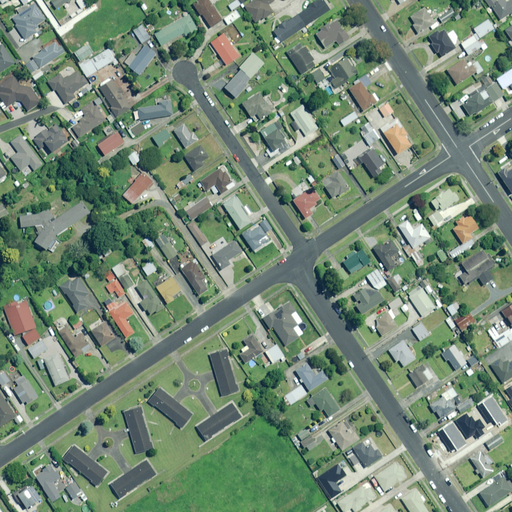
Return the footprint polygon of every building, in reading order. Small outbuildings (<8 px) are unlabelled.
[(69,0),(53,0),(52,1),(57,9),(69,0)] [(89,5),(85,0),(78,0),(77,1),(82,9),(89,5)] [(223,20),(209,0),(200,0),(194,5),(201,16),(202,15),(211,28),(223,20)] [(241,5),(237,0),(236,0),(229,5),(232,10),(241,5)] [(275,1),(274,0),(254,0),(255,0),(245,6),(256,22),(263,18),(264,19),(274,12),(269,5),(275,1)] [(298,15),(306,27),(331,10),(324,0),(320,0),(318,2),(317,0),(309,5),(311,7),(298,15)] [(511,0),(508,2),(505,0),(500,0),(498,2),(496,0),(485,0),(490,7),(491,6),(501,20),(511,14),(511,0)] [(25,40),(34,34),(37,38),(40,35),(37,31),(39,29),(37,25),(46,19),(34,1),(30,3),(28,4),(14,10),(18,15),(13,18),(17,25),(16,25),(25,40)] [(435,23),(425,8),(411,17),(415,24),(413,25),(418,34),(435,23)] [(456,15),(452,9),(439,17),(442,23),(456,15)] [(241,16),(236,10),(224,18),(229,25),(241,16)] [(115,30),(102,11),(91,18),(99,30),(94,34),(99,41),(115,30)] [(139,13),(133,15),(136,22),(142,19),(139,13)] [(198,29),(189,14),(154,34),(162,46),(184,33),(186,36),(198,29)] [(307,31),(304,28),(306,27),(298,15),(288,22),(287,20),(273,30),(278,36),(275,38),(279,45),(301,30),(304,33),(307,31)] [(131,21),(128,17),(123,20),(127,25),(131,21)] [(350,39),(339,20),(316,34),(325,48),(337,41),(339,46),(350,39)] [(494,29),(488,20),(474,29),(480,38),(494,29)] [(146,40),(138,28),(134,31),(142,43),(146,40)] [(433,43),(432,44),(437,53),(439,52),(442,57),(456,48),(445,29),(439,33),(438,31),(429,36),(433,43)] [(119,32),(113,35),(116,41),(122,38),(119,32)] [(240,56),(225,34),(211,43),(227,65),(240,56)] [(480,45),(474,35),(461,44),(469,56),(473,53),(475,56),(476,55),(474,52),(480,48),(483,51),(488,48),(484,42),(480,45)] [(0,40),(0,73),(21,61),(18,57),(13,61),(0,40)] [(32,58),(40,69),(65,53),(56,40),(41,50),(42,51),(32,58)] [(317,64),(302,42),(287,53),(302,75),(317,64)] [(94,53),(88,44),(75,53),(80,61),(94,53)] [(156,54),(145,45),(129,67),(140,75),(156,54)] [(91,60),(98,71),(112,63),(114,67),(119,64),(109,48),(91,60)] [(241,69),(251,78),(265,63),(253,53),(239,68),(241,69)] [(358,72),(345,56),(329,69),(336,78),(331,82),(337,89),(358,72)] [(477,61),(470,65),(465,58),(447,70),(458,86),(476,74),(477,75),(483,71),(477,61)] [(251,78),(241,69),(225,88),(237,98),(249,85),(247,83),(251,78)] [(326,79),(320,69),(311,74),(318,84),(326,79)] [(511,69),(497,79),(503,89),(510,85),(511,87),(511,69)] [(44,74),(41,70),(32,75),(35,80),(44,74)] [(88,83),(79,70),(65,80),(61,73),(48,82),(54,91),(56,90),(66,104),(76,98),(73,94),(88,83)] [(20,86),(14,76),(0,85),(0,89),(1,92),(0,92),(0,96),(7,108),(17,101),(22,102),(28,111),(41,103),(29,86),(20,86)] [(372,83),(367,76),(359,81),(360,82),(349,89),(364,111),(380,101),(374,91),(370,94),(365,87),(372,83)] [(102,86),(100,87),(112,107),(110,109),(116,119),(133,108),(114,78),(112,80),(110,77),(100,83),(102,86)] [(484,89),(493,103),(505,96),(496,82),(484,89)] [(94,87),(91,84),(78,93),(81,97),(94,87)] [(493,103),(484,89),(478,92),(476,89),(469,93),(472,96),(462,103),(470,117),(493,103)] [(273,112),(260,93),(243,104),(255,123),(273,112)] [(135,111),(136,119),(139,118),(140,120),(173,115),(170,95),(162,97),(163,105),(138,109),(138,110),(135,111)] [(105,120),(93,102),(81,110),(86,116),(79,121),(81,123),(73,128),(79,138),(105,120)] [(394,112),(388,103),(380,109),(385,117),(394,112)] [(319,129),(304,105),(291,113),(296,121),(292,124),(297,132),(301,129),(306,137),(319,129)] [(358,117),(355,112),(341,121),(345,126),(358,117)] [(399,120),(382,131),(398,155),(415,144),(399,120)] [(281,153),(291,147),(286,141),(288,140),(277,122),(261,132),(271,148),(267,151),(271,157),(276,154),(277,154),(276,152),(279,150),(281,153)] [(69,141),(56,123),(33,139),(41,149),(46,145),(52,153),(69,141)] [(145,130),(140,123),(129,131),(133,138),(145,130)] [(380,138),(369,123),(361,128),(364,132),(361,133),(370,145),(380,138)] [(191,134),(185,124),(174,131),(186,148),(199,140),(194,132),(191,134)] [(171,137),(165,128),(152,137),(160,147),(165,144),(163,142),(171,137)] [(125,143),(118,132),(98,145),(105,156),(125,143)] [(25,135),(23,136),(21,134),(11,142),(19,153),(11,158),(21,171),(30,164),(34,171),(44,164),(25,140),(27,138),(25,135)] [(209,158),(200,146),(185,156),(195,172),(204,165),(202,162),(209,158)] [(383,155),(380,156),(373,146),(352,159),(358,167),(364,164),(374,179),(383,173),(379,168),(385,164),(384,162),(387,160),(383,155)] [(141,160),(136,151),(128,156),(133,165),(141,160)] [(345,165),(337,152),(331,156),(339,169),(345,165)] [(111,159),(108,154),(99,161),(102,165),(111,159)] [(300,155),(293,158),(296,165),(303,162),(300,155)] [(223,167),(200,181),(197,184),(200,189),(202,188),(205,192),(207,191),(211,188),(215,194),(219,191),(222,195),(235,186),(223,167)] [(511,169),(508,172),(505,168),(498,173),(511,193),(511,169)] [(130,181),(132,183),(122,195),(133,206),(154,181),(143,171),(139,176),(136,173),(130,181)] [(349,190),(338,172),(322,183),(333,199),(339,195),(340,196),(349,190)] [(177,184),(178,186),(176,187),(177,189),(179,188),(180,189),(193,179),(190,175),(177,184)] [(27,181),(22,185),(25,189),(30,186),(27,181)] [(302,195),(295,199),(293,200),(305,220),(314,215),(311,210),(319,205),(316,201),(321,199),(314,187),(302,195)] [(459,200),(452,188),(431,201),(436,209),(440,207),(442,211),(459,200)] [(250,216),(254,213),(247,203),(243,206),(235,195),(222,204),(240,230),(253,221),(250,216)] [(213,206),(206,197),(186,212),(192,221),(213,206)] [(59,243),(54,239),(57,235),(58,236),(68,229),(68,228),(89,214),(81,202),(56,219),(51,211),(20,216),(22,228),(35,226),(40,234),(35,243),(54,253),(59,243)] [(453,218),(450,213),(442,218),(445,223),(453,218)] [(479,228),(469,213),(456,221),(459,226),(453,229),(464,245),(473,238),(470,234),(479,228)] [(208,242),(195,221),(188,225),(202,247),(208,242)] [(414,230),(408,221),(399,226),(414,249),(431,237),(422,224),(414,230)] [(266,233),(261,226),(253,231),(251,228),(242,234),(254,251),(261,246),(258,242),(267,236),(265,234),(266,233)] [(178,254),(163,233),(155,239),(169,260),(178,254)] [(154,245),(148,237),(142,241),(148,249),(154,245)] [(227,243),(225,238),(218,241),(221,247),(227,243)] [(473,239),(448,255),(452,261),(477,245),(473,239)] [(213,255),(223,271),(231,265),(229,261),(242,252),(235,241),(213,255)] [(400,252),(393,241),(383,247),(381,243),(373,248),(389,272),(397,266),(391,257),(400,252)] [(416,251),(415,252),(410,244),(403,248),(410,258),(412,257),(419,267),(424,264),(416,251)] [(371,262),(363,249),(356,253),(355,252),(342,259),(351,274),(371,262)] [(442,249),(437,252),(443,262),(448,259),(442,249)] [(495,265),(484,249),(462,264),(467,271),(459,276),(465,285),(469,282),(470,284),(479,278),(484,286),(494,279),(488,270),(495,265)] [(157,270),(151,261),(142,267),(148,276),(157,270)] [(206,279),(193,261),(181,269),(199,296),(208,290),(202,281),(206,279)] [(387,284),(378,270),(367,276),(377,291),(387,284)] [(116,278),(110,271),(105,275),(110,282),(116,278)] [(126,271),(118,277),(127,291),(135,285),(126,271)] [(399,285),(405,280),(399,271),(386,280),(396,294),(402,289),(399,285)] [(74,305),(84,299),(90,294),(79,278),(72,282),(70,280),(60,287),(65,294),(66,293),(74,305)] [(168,304),(175,300),(173,296),(181,291),(173,278),(157,288),(168,304)] [(126,294),(117,279),(106,286),(111,293),(115,291),(120,298),(126,294)] [(433,291),(426,280),(422,283),(429,293),(433,291)] [(156,312),(156,313),(165,308),(147,281),(137,287),(145,300),(140,303),(145,311),(147,310),(151,315),(156,312)] [(407,292),(407,293),(405,295),(409,302),(412,300),(423,316),(435,308),(420,284),(407,292)] [(364,289),(354,296),(358,302),(359,301),(361,303),(356,306),(362,315),(385,300),(379,291),(370,297),(364,289)] [(404,303),(400,297),(389,304),(393,311),(404,303)] [(36,328),(26,298),(4,306),(14,335),(36,328)] [(444,306),(438,298),(433,302),(438,310),(444,306)] [(84,299),(74,305),(73,306),(78,313),(88,306),(84,299)] [(117,309),(113,302),(106,307),(127,338),(135,333),(126,319),(134,314),(126,303),(117,309)] [(296,312),(290,302),(264,319),(270,329),(274,327),(286,346),(299,338),(293,329),(298,325),(292,315),(296,312)] [(458,312),(453,304),(448,308),(452,315),(458,312)] [(511,326),(493,340),(499,349),(511,340),(511,304),(502,311),(511,325),(511,326)] [(476,322),(470,312),(456,321),(462,331),(476,322)] [(398,327),(389,313),(377,321),(381,326),(377,328),(382,337),(398,327)] [(83,324),(77,315),(70,320),(75,329),(83,324)] [(456,326),(450,317),(446,320),(452,329),(456,326)] [(56,321),(53,323),(76,358),(84,353),(81,349),(89,345),(81,333),(75,338),(66,324),(61,328),(56,321)] [(115,339),(105,323),(92,331),(102,347),(115,339)] [(430,335),(422,323),(413,329),(421,341),(430,335)] [(41,338),(35,329),(23,336),(28,345),(41,338)] [(265,352),(254,335),(244,341),(247,346),(242,349),(244,352),(240,355),(246,364),(265,352)] [(300,350),(302,353),(303,352),(305,355),(312,351),(313,352),(326,343),(322,336),(300,350)] [(8,338),(3,340),(7,346),(12,344),(8,338)] [(48,350),(42,340),(28,349),(34,358),(48,350)] [(416,359),(404,341),(389,351),(397,362),(400,360),(404,367),(416,359)] [(286,359),(277,344),(265,351),(273,363),(281,358),(283,362),(286,359)] [(467,363),(454,345),(442,354),(447,361),(449,360),(456,371),(467,363)] [(238,392),(226,350),(210,354),(222,396),(238,392)] [(70,380),(58,353),(44,359),(56,386),(70,380)] [(479,362),(475,355),(468,360),(472,367),(479,362)] [(511,378),(511,361),(511,363),(509,360),(504,364),(501,359),(491,366),(503,384),(511,378)] [(296,371),(301,379),(299,380),(301,383),(303,382),(310,392),(329,379),(323,371),(312,378),(309,373),(313,371),(308,363),(296,371)] [(433,377),(424,364),(409,374),(418,388),(433,377)] [(0,382),(2,386),(10,380),(4,372),(0,374),(0,382)] [(38,397),(25,375),(16,381),(19,386),(14,389),(23,403),(26,402),(28,404),(38,397)] [(307,394),(302,385),(283,398),(288,407),(307,394)] [(193,415),(160,388),(149,401),(183,428),(193,415)] [(457,395),(453,388),(442,395),(443,398),(430,405),(435,412),(436,411),(440,418),(458,409),(452,398),(457,395)] [(340,410),(326,389),(307,401),(311,407),(316,404),(321,411),(324,409),(329,418),(340,410)] [(16,416),(0,392),(0,427),(16,416)] [(477,404),(473,398),(457,407),(461,414),(477,404)] [(242,417),(232,403),(197,427),(206,441),(242,417)] [(152,449),(141,408),(124,412),(135,454),(152,449)] [(20,415),(14,418),(18,424),(23,421),(20,415)] [(455,439),(456,445),(456,447),(465,455),(478,438),(473,435),(476,434),(473,419),(446,425),(450,440),(455,439)] [(329,431),(333,437),(331,438),(334,443),(336,442),(342,451),(360,440),(346,420),(329,431)] [(310,435),(307,429),(298,434),(301,440),(310,435)] [(317,446),(311,436),(301,442),(305,448),(307,447),(310,451),(317,446)] [(504,442),(501,437),(488,446),(491,451),(504,442)] [(367,448),(363,442),(353,448),(357,453),(354,455),(356,458),(359,457),(367,468),(383,457),(378,449),(375,451),(371,446),(367,448)] [(74,446),(64,459),(63,460),(68,464),(69,463),(91,480),(90,482),(97,487),(98,486),(108,473),(74,446)] [(483,451),(481,452),(480,451),(470,458),(478,469),(476,470),(478,474),(480,473),(483,478),(493,471),(489,465),(493,463),(489,456),(485,458),(484,456),(486,455),(483,451)] [(156,475),(147,461),(111,485),(120,498),(156,475)] [(408,477),(398,462),(375,477),(385,492),(408,477)] [(60,478),(52,466),(36,476),(52,502),(62,497),(53,483),(60,478)] [(342,478),(334,466),(315,478),(330,503),(342,496),(334,484),(342,478)] [(497,469),(489,475),(492,479),(500,473),(497,469)] [(363,478),(359,472),(342,483),(346,490),(363,478)] [(506,482),(503,478),(479,493),(489,508),(511,492),(511,483),(510,480),(506,482)] [(378,496),(368,482),(338,503),(343,511),(346,511),(352,508),(354,511),(356,511),(362,509),(361,507),(378,496)] [(84,493),(83,494),(75,483),(66,489),(74,500),(80,496),(84,501),(88,498),(84,493)] [(27,509),(30,507),(31,509),(38,505),(36,503),(41,499),(32,485),(15,497),(20,504),(22,502),(27,509)] [(424,501),(416,489),(402,499),(410,511),(428,511),(422,502),(424,501)]
